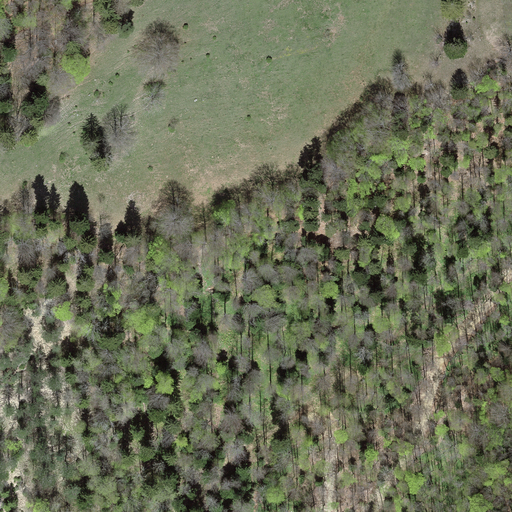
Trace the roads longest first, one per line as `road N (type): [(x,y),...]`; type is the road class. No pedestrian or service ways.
road 1 (track): [(180,511),(221,468),(403,326)]
road 2 (track): [(376,511),(414,444),(448,352),(511,276)]
